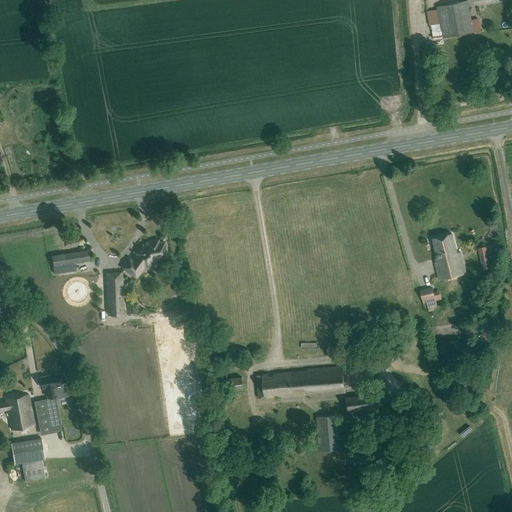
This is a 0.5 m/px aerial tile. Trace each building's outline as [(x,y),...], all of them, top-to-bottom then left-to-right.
[(471,20),(468,1),(438,7),(440,22),(431,23),(434,39),(481,30),(479,19),(471,20)] [(457,253),(452,234),(433,238),(439,261),(435,262),(440,280),(465,273),(460,253),(457,253)] [(158,243),(158,241),(148,243),(148,245),(146,245),(144,247),(143,246),(137,254),(140,256),(135,263),(130,260),(124,268),(135,276),(141,268),(140,267),(143,264),(145,265),(148,267),(151,263),(150,259),(157,258),(167,257),(164,242),(158,243)] [(90,261),(88,250),(50,256),(53,275),(75,271),(73,264),(90,261)] [(124,315),(122,272),(105,273),(107,316),(124,315)] [(436,308),(432,287),(419,290),(422,305),(426,304),(427,310),(436,308)] [(345,392),(343,367),(307,370),(308,371),(257,376),(259,398),(309,394),(309,396),(345,392)] [(61,385),(59,374),(40,377),(43,388),(47,387),(48,393),(47,393),(52,417),(58,416),(53,392),(54,392),(53,386),(61,385)] [(243,390),(242,377),(221,379),(222,392),(243,390)] [(375,409),(373,394),(345,397),(347,412),(375,409)] [(34,425),(28,395),(6,399),(6,401),(0,402),(0,411),(8,410),(12,430),(34,425)] [(341,449),(338,415),(315,417),(319,451),(341,449)] [(44,459),(41,438),(11,444),(14,464),(21,463),(24,481),(44,478),(41,460),(44,459)]
